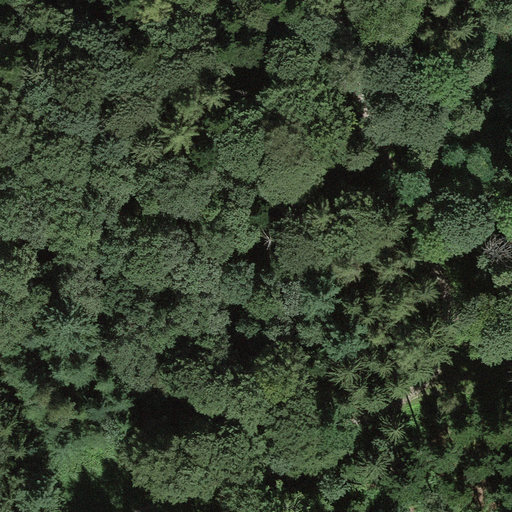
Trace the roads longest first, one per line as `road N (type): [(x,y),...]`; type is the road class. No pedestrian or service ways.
road 1 (track): [(320,0),(359,62),(385,170),(409,217),(456,298),(511,366)]
road 2 (track): [(146,511),(350,430),(418,390),(511,380)]
